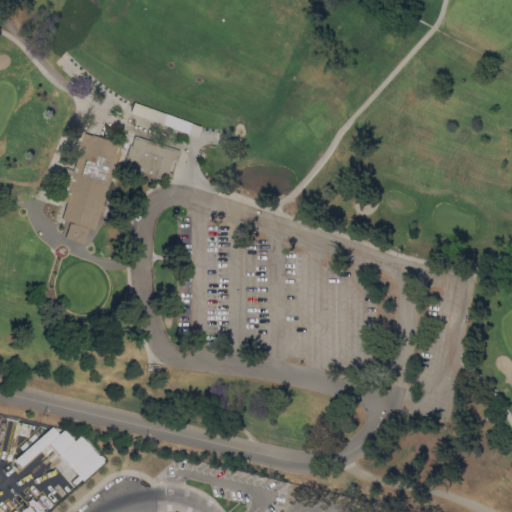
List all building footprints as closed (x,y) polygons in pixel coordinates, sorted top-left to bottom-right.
[(198,126),(132,102),(131,104),(128,113),(195,136),(198,126)] [(83,243),(87,228),(93,230),(112,169),(120,145),(83,132),(70,169),(65,168),(55,199),(65,202),(61,214),(62,219),(68,221),(65,230),(63,236),(83,243)] [(124,133),(133,136),(130,145),(129,145),(120,171),(112,169),(120,145),(124,133)] [(153,182),(154,177),(162,180),(162,177),(169,179),(171,174),(166,173),(171,159),(175,160),(178,151),(133,136),(130,145),(129,145),(120,171),(153,182)] [(80,480),(102,459),(78,434),(71,440),(61,429),(45,443),(80,480)]
